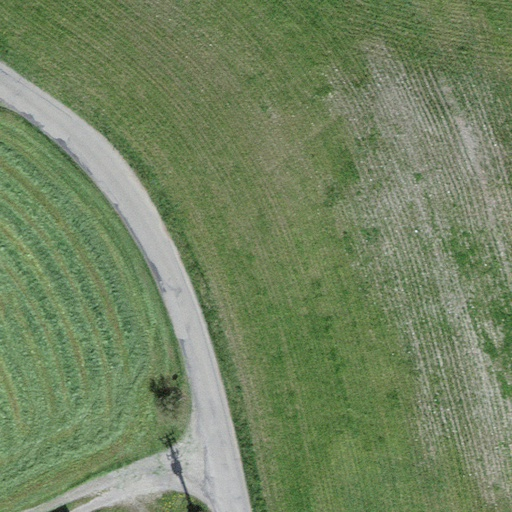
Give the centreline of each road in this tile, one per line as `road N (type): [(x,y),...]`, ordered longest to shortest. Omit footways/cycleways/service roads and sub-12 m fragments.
road 1 (unclassified): [(0,79),(76,136),(143,218),(194,345),(234,511)]
road 2 (track): [(221,450),(55,511)]
